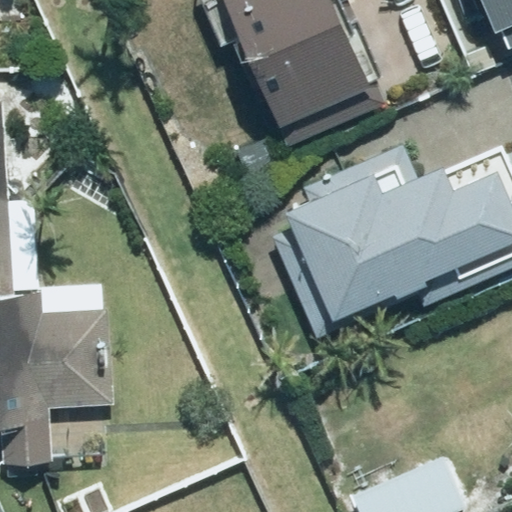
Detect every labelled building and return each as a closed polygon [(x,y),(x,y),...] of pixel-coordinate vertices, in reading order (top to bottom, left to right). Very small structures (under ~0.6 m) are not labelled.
[(331,0),(223,0),(283,139),(374,100),(331,0)] [(511,0),(477,0),(499,46),(511,39),(511,0)] [(0,147),(0,405),(111,398),(104,284),(35,289),(29,200),(5,202),(2,148),(0,147)] [(278,238),(317,327),(416,284),(425,304),(511,266),(511,156),(445,185),(436,164),(412,174),(404,155),(281,209),(291,233),(278,238)] [(447,511),(464,504),(441,456),(358,496),(365,511),(447,511)] [(69,511),(66,511),(120,511),(125,510),(115,486),(100,493),(93,479),(61,493),(69,511)]
